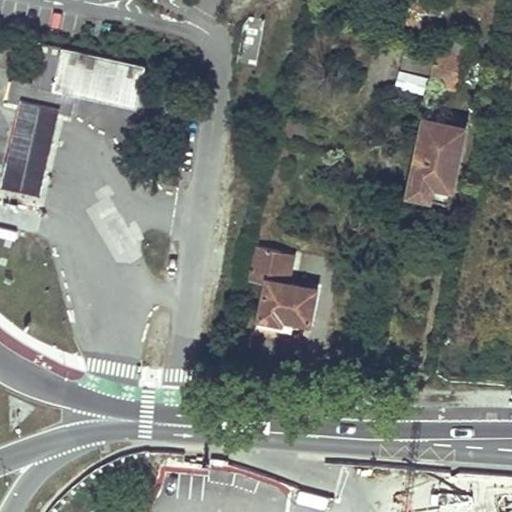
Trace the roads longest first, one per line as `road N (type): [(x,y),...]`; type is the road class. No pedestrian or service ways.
road 1 (secondary): [(511,418),(97,397),(47,387),(0,364)]
road 2 (secondary): [(75,438),(159,430),(511,455)]
